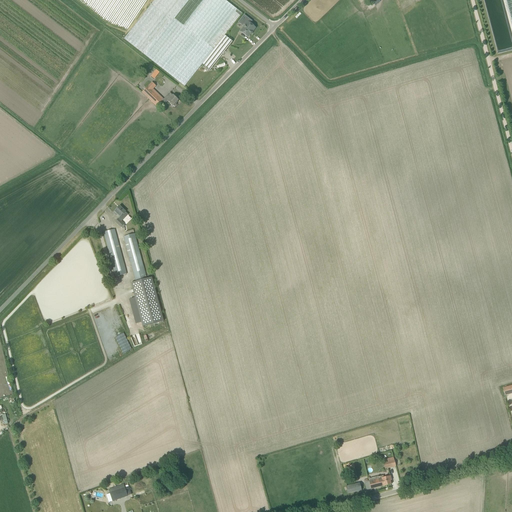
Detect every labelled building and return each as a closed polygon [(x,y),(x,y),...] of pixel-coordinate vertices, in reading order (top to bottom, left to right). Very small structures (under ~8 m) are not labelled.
[(242,14),(224,0),(154,0),(124,39),(185,87),(202,64),(210,70),(233,42),(225,36),(242,14)] [(239,22),(245,26),(241,32),(248,37),(255,28),(250,24),(252,21),(244,15),(239,22)] [(154,79),(159,72),(155,69),(150,76),(154,79)] [(156,87),(152,83),(142,93),(156,107),(162,101),(163,99),(153,89),(156,87)] [(170,93),(163,99),(162,101),(166,104),(168,102),(172,106),(173,106),(174,107),(175,107),(176,105),(176,104),(176,103),(178,100),(173,96),(170,93)] [(125,212),(119,206),(113,213),(116,216),(117,215),(120,217),(125,212)] [(124,224),(118,219),(115,222),(121,227),(124,224)] [(115,278),(127,275),(114,229),(103,232),(115,278)] [(123,237),(135,282),(146,279),(134,234),(123,237)] [(152,278),(146,279),(135,282),(131,283),(142,327),(163,321),(152,278)] [(132,349),(123,333),(115,338),(124,354),(132,349)] [(511,384),(502,387),(504,395),(511,393),(511,384)] [(396,467),(394,460),(383,463),(385,469),(396,467)] [(351,482),(357,481),(354,465),(348,466),(351,482)] [(391,480),(390,475),(384,477),(383,476),(378,477),(378,476),(368,479),(369,481),(368,481),(367,479),(364,480),(367,490),(371,489),(384,486),(391,484),(390,481),(391,480)] [(360,483),(346,486),(348,494),(362,490),(360,483)] [(112,502),(128,497),(124,484),(116,487),(117,491),(109,493),(112,502)]
